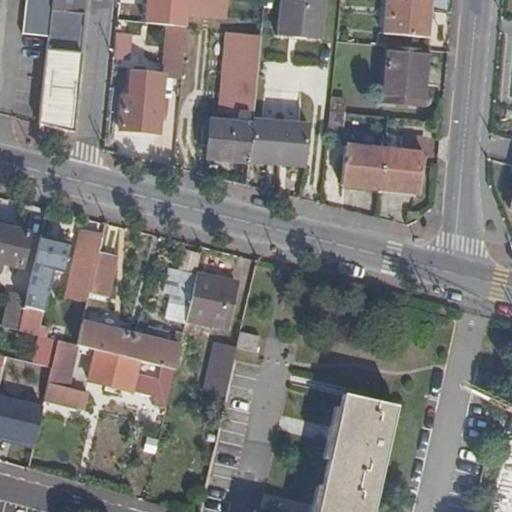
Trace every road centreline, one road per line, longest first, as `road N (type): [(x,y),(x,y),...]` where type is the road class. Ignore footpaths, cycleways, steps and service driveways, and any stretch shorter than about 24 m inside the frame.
road 1 (secondary): [(84,183),(455,277)]
road 2 (tertiary): [(476,0),(455,277)]
road 3 (residential): [(105,0),(84,183)]
road 4 (residential): [(425,511),(465,334)]
road 5 (residential): [(272,361),(237,511)]
